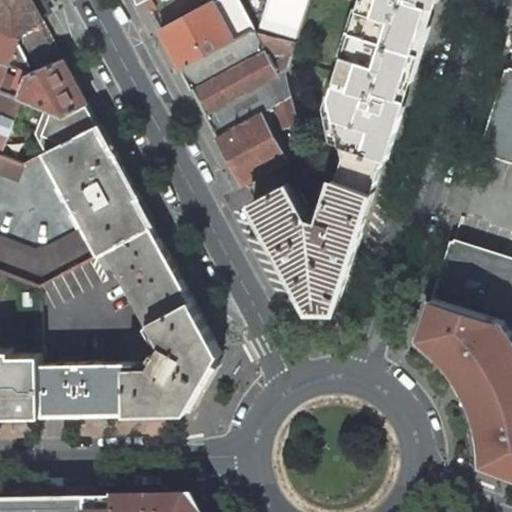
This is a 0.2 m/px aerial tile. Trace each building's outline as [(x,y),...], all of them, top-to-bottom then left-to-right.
[(0,0),(0,60),(7,64),(17,37),(21,35),(38,69),(64,58),(45,23),(32,0),(0,0)] [(218,0),(162,30),(182,68),(239,38),(255,30),(257,29),(241,0),(218,0)] [(363,0),(334,94),(347,155),(340,178),(376,190),(394,133),(391,132),(433,0),(363,0)] [(239,38),(182,68),(220,136),(293,95),(287,73),(297,41),(255,30),(239,38)] [(64,117),(89,104),(64,58),(38,69),(31,72),(31,73),(20,69),(17,79),(10,96),(23,101),(51,111),(64,117)] [(7,64),(0,60),(0,91),(10,96),(17,79),(3,74),(7,64)] [(511,68),(509,67),(483,150),(511,158),(511,256),(454,238),(436,295),(511,319),(511,68)] [(10,96),(0,91),(0,154),(2,155),(23,101),(10,96)] [(282,119),(284,125),(299,121),(293,95),(220,136),(246,183),(289,159),(271,127),(282,119)] [(89,104),(64,117),(51,111),(53,147),(99,124),(89,104)] [(46,150),(86,225),(101,254),(109,250),(154,225),(99,124),(53,147),(46,150)] [(340,178),(337,177),(323,220),(309,216),(290,181),(254,199),(314,308),(338,308),(376,190),(340,178)] [(0,234),(0,268),(41,285),(101,254),(86,225),(51,244),(35,247),(0,234)] [(193,297),(154,225),(109,250),(148,322),(151,320),(164,344),(160,350),(157,348),(153,356),(156,358),(153,364),(127,364),(127,360),(43,362),(45,414),(127,412),(189,411),(212,371),(223,352),(193,297)] [(511,319),(436,295),(423,335),(430,341),(447,357),(454,366),(462,376),(468,386),(473,397),(478,410),(482,422),(486,444),(486,461),(511,470),(511,319)] [(0,414),(45,414),(43,362),(43,353),(13,353),(13,348),(0,348),(0,414)]
